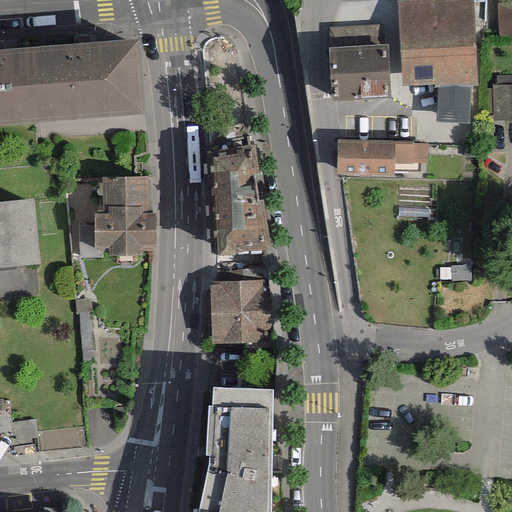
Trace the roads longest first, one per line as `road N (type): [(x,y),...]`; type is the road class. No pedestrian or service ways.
road 1 (secondary): [(154,472),(181,236),(163,0)]
road 2 (residential): [(359,341),(313,46),(315,0)]
road 3 (unclassified): [(322,327),(279,45),(255,0)]
road 4 (unclassified): [(321,511),(322,327)]
road 5 (residential): [(511,317),(428,349),(359,341)]
road 6 (residential): [(154,472),(0,481)]
